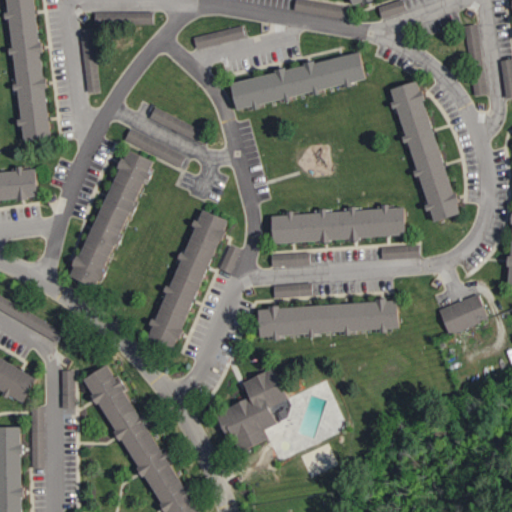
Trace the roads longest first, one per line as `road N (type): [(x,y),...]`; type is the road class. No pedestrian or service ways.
road 1 (residential): [(92,130),(81,108),(74,1),(220,6),(342,28),(402,45),(435,69),(457,94),(483,150),(486,209),(469,245),(419,267),(239,278)]
road 2 (residential): [(193,67),(226,113),(251,200),(253,240),(200,370),(171,399)]
road 3 (residential): [(0,262),(43,281),(132,350),(215,471),(229,511)]
road 4 (residential): [(385,39),(399,25),(464,0),(498,98),(494,119),(476,130)]
road 5 (residential): [(0,321),(51,355),(55,511)]
road 6 (residential): [(43,281),(92,130)]
road 7 (residential): [(186,3),(92,130)]
road 8 (residential): [(107,106),(206,156),(239,156)]
